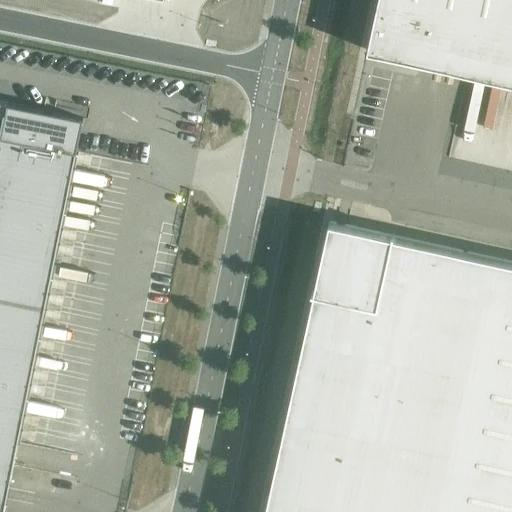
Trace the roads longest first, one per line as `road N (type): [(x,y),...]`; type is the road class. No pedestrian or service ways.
road 1 (unclassified): [(186,511),(289,0)]
road 2 (unknown): [(159,169),(89,511)]
road 3 (unknown): [(0,90),(135,117),(161,146),(159,169)]
